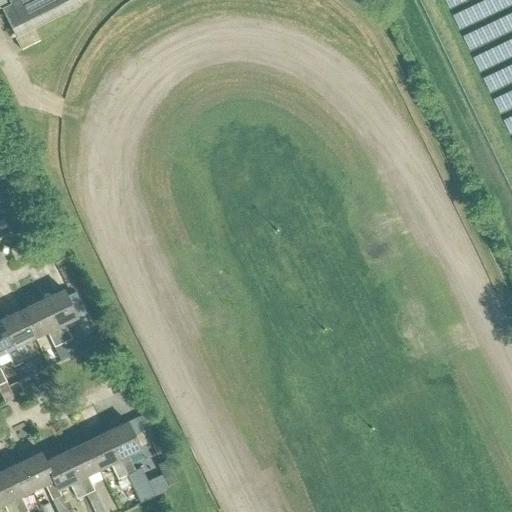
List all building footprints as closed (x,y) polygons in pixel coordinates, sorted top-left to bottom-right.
[(7,0),(10,4),(1,9),(14,36),(79,4),(76,0),(7,0)] [(5,190),(0,192),(0,203),(10,199),(5,190)] [(28,229),(18,234),(26,251),(36,247),(28,229)] [(76,318),(62,289),(41,300),(62,343),(71,339),(63,324),(76,318)] [(41,300),(21,310),(34,338),(46,332),(60,360),(68,357),(62,344),(62,343),(41,300)] [(34,338),(21,310),(0,319),(21,363),(28,376),(36,372),(22,344),(34,338)] [(0,319),(0,354),(5,352),(13,367),(21,363),(0,319)] [(0,394),(4,403),(13,399),(5,382),(0,384),(0,394)] [(136,471),(134,472),(127,456),(139,450),(126,422),(105,432),(126,476),(131,486),(139,502),(149,497),(136,471)] [(98,470),(108,465),(110,464),(117,480),(116,480),(117,483),(121,491),(131,486),(126,476),(105,432),(84,442),(98,470)] [(98,470),(84,442),(64,452),(85,495),(93,511),(103,511),(86,476),(98,470)] [(39,452),(18,462),(32,491),(44,485),(51,500),(60,496),(57,490),(56,490),(43,462),(44,461),(39,452)] [(64,452),(44,461),(43,462),(56,490),(57,490),(69,484),(76,499),(85,495),(64,452)] [(165,461),(162,462),(155,466),(166,486),(175,481),(165,461)] [(32,491),(18,462),(0,471),(0,477),(16,511),(26,511),(27,511),(20,496),(32,491)] [(16,511),(0,477),(0,506),(3,505),(6,511),(16,511)]
